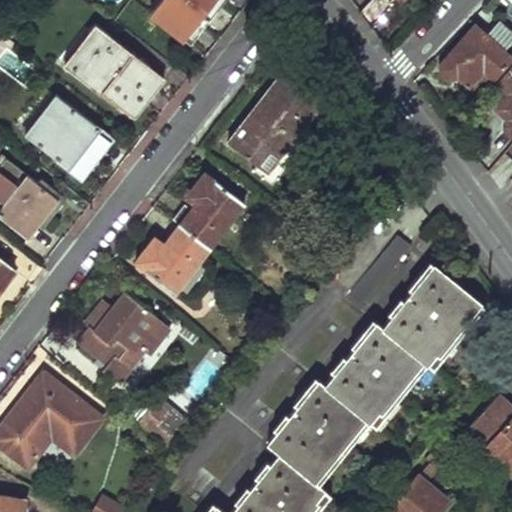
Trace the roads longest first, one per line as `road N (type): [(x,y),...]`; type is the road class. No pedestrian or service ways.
road 1 (residential): [(279,0),(0,357)]
road 2 (secondary): [(381,86),(511,263)]
